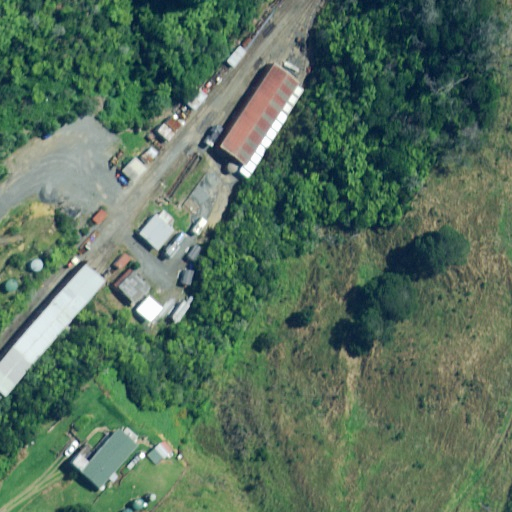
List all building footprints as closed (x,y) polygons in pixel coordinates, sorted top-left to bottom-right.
[(245,53),(237,47),(225,61),(232,67),(245,53)] [(281,68),(274,62),(217,145),(247,166),(285,113),(305,84),(281,68)] [(313,89),(305,84),(285,113),(294,119),(313,89)] [(205,95),(197,88),(184,103),(192,111),(205,95)] [(159,123),(153,132),(165,142),(172,134),(159,123)] [(147,166),(158,152),(149,145),(137,159),(147,166)] [(130,182),(143,168),(132,159),(119,172),(130,182)] [(237,188),(215,169),(189,200),(211,218),(237,188)] [(159,217),(156,214),(139,233),(158,250),(175,231),(170,226),(175,220),(165,210),(159,217)] [(105,218),(98,211),(89,221),(95,227),(105,218)] [(89,269),(83,264),(0,361),(0,391),(8,398),(105,282),(97,275),(89,269)] [(135,270),(120,287),(139,304),(154,287),(135,270)] [(157,322),(169,308),(156,296),(143,310),(157,322)] [(176,321),(169,315),(161,324),(168,330),(176,321)] [(110,472),(132,445),(109,428),(83,462),(73,456),(66,464),(75,471),(74,472),(100,492),(104,487),(101,485),(105,478),(111,483),(116,476),(110,472)] [(160,438),(149,448),(160,460),(171,450),(160,438)] [(135,498),(120,511),(136,511),(143,506),(135,498)]
